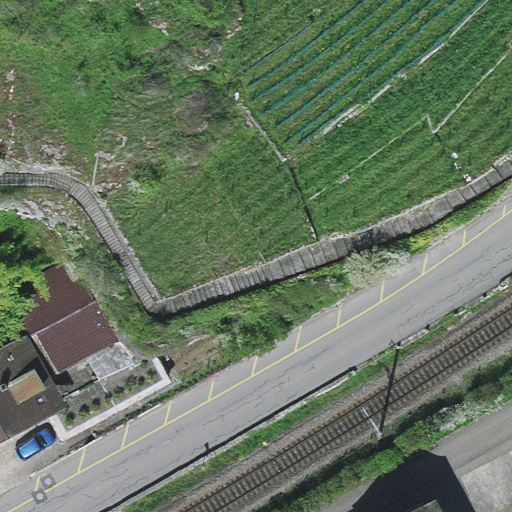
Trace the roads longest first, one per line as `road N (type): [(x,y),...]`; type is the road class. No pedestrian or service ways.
road 1 (tertiary): [(39,511),(393,312),(511,234)]
road 2 (residential): [(511,433),(366,511)]
